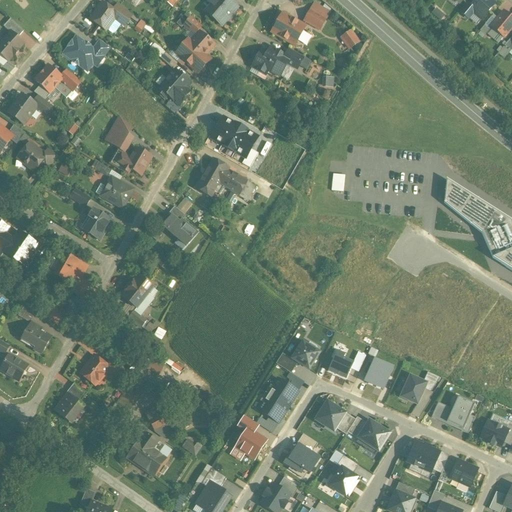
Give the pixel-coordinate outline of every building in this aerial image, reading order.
[(228,0),(220,0),(214,7),(212,5),(206,12),(222,26),(238,8),(228,0)] [(477,0),(473,5),(469,9),(472,11),(482,20),(495,4),(491,0),(490,0),(477,0)] [(467,3),(459,12),(467,18),(472,11),(469,9),(473,5),(468,1),(467,3)] [(103,3),(91,20),(106,31),(108,29),(109,29),(113,24),(112,23),(115,19),(118,14),(114,11),(103,3)] [(133,15),(119,4),(114,11),(118,14),(115,19),(125,26),(133,15)] [(329,13),(315,4),(311,11),(326,19),(329,13)] [(326,19),(311,11),(305,22),(319,30),(326,19)] [(511,18),(504,12),(491,28),(504,38),(511,27),(511,18)] [(202,25),(192,15),(185,23),(195,32),(202,25)] [(305,28),(283,15),(272,32),(295,45),(305,28)] [(149,23),(143,18),(136,27),(141,32),(149,23)] [(24,31),(11,19),(4,27),(11,33),(17,38),(24,31)] [(489,31),(484,26),(480,31),(485,36),(489,31)] [(360,44),(351,32),(341,39),(350,51),(360,44)] [(11,33),(0,45),(0,53),(8,61),(13,56),(14,57),(20,50),(19,49),(24,44),(17,38),(11,33)] [(200,33),(191,43),(188,40),(176,54),(198,74),(202,70),(205,67),(203,65),(209,59),(205,55),(214,46),(209,41),(208,41),(200,33)] [(94,50),(77,37),(73,42),(68,47),(69,48),(64,55),(87,72),(100,55),(94,50)] [(100,42),(94,50),(100,55),(103,58),(109,49),(100,42)] [(153,48),(158,55),(164,50),(158,43),(153,48)] [(267,54),(262,51),(253,67),(266,75),(268,71),(277,76),(279,76),(280,77),(287,64),(290,59),(285,57),(271,48),(267,54)] [(304,58),(290,49),(285,57),(290,59),(287,64),(297,70),(304,58)] [(178,63),(166,53),(161,58),(173,69),(178,63)] [(61,77),(49,66),(35,81),(50,93),(61,81),(63,79),(61,77)] [(266,75),(253,67),(250,72),(265,81),(268,76),(266,75)] [(81,82),(68,70),(61,77),(63,79),(61,81),(73,91),(81,82)] [(176,71),(157,91),(165,99),(168,96),(172,99),(180,106),(186,99),(185,98),(190,93),(186,89),(190,84),(176,71)] [(325,87),(337,87),(337,77),(326,77),(325,87)] [(33,103),(22,95),(9,113),(24,125),(36,108),(38,106),(33,103)] [(53,107),(39,96),(33,103),(38,106),(36,108),(46,116),(53,107)] [(180,106),(172,99),(165,106),(175,115),(181,108),(180,106)] [(222,116),(209,139),(246,160),(260,137),(222,116)] [(134,129),(120,117),(106,141),(116,147),(124,132),(129,135),(134,129)] [(78,128),(71,123),(66,130),(73,136),(78,128)] [(26,134),(14,125),(10,131),(12,133),(10,135),(13,137),(11,140),(17,145),(26,134)] [(0,126),(0,152),(0,153),(11,140),(13,137),(10,135),(0,126)] [(129,135),(124,132),(116,147),(115,148),(125,153),(134,138),(129,135)] [(278,184),(295,153),(268,139),(252,169),(278,184)] [(31,144),(26,150),(23,150),(19,154),(20,157),(18,159),(33,171),(38,164),(41,163),(47,157),(44,155),(31,144)] [(152,158),(137,149),(131,158),(124,154),(118,164),(125,168),(124,171),(128,173),(130,170),(141,176),(152,158)] [(59,156),(49,150),(44,155),(47,157),(41,163),(48,169),(59,156)] [(228,169),(213,160),(197,189),(212,198),(215,191),(228,170),(228,169)] [(73,168),(64,163),(59,172),(67,177),(73,168)] [(112,171),(98,163),(95,169),(108,177),(112,171)] [(256,186),(228,170),(215,191),(220,194),(223,188),(247,201),(256,186)] [(335,192),(348,192),(348,175),(336,174),(335,192)] [(133,191),(112,179),(102,197),(123,209),(133,191)] [(511,223),(511,221),(446,180),(444,204),(481,234),(492,260),(511,271),(511,223)] [(91,200),(76,190),(71,198),(86,207),(91,200)] [(186,217),(175,207),(168,215),(171,217),(172,217),(179,223),(182,221),(186,217)] [(111,221),(94,210),(93,210),(89,218),(91,220),(84,231),(100,241),(106,233),(105,232),(111,221)] [(182,221),(179,223),(172,217),(171,217),(163,227),(186,246),(197,234),(182,221)] [(20,235),(8,253),(21,262),(33,245),(20,235)] [(75,262),(66,256),(59,268),(67,273),(65,278),(75,283),(71,290),(81,296),(88,284),(80,279),(80,277),(85,268),(75,262)] [(138,275),(121,297),(137,309),(154,288),(138,275)] [(36,312),(25,305),(19,316),(31,324),(31,323),(29,322),(36,312)] [(65,316),(53,307),(45,318),(58,327),(65,316)] [(155,328),(134,311),(130,317),(150,334),(155,328)] [(42,329),(31,323),(31,324),(22,340),(35,348),(34,350),(42,355),(51,339),(41,333),(42,329)] [(10,347),(0,341),(0,351),(5,355),(10,347)] [(318,354),(303,344),(293,360),(308,369),(318,354)] [(355,359),(337,351),(327,373),(346,380),(355,359)] [(29,366),(9,355),(0,370),(0,371),(7,376),(7,375),(20,382),(29,366)] [(107,367),(95,357),(81,375),(95,386),(107,372),(110,368),(107,367)] [(127,371),(113,360),(107,367),(110,368),(107,372),(118,382),(127,371)] [(368,377),(365,383),(383,391),(393,368),(376,361),(373,366),(368,377)] [(368,377),(373,366),(368,363),(363,374),(368,377)] [(289,387),(298,393),(304,383),(289,373),(286,379),(292,382),(289,387)] [(428,380),(431,374),(427,373),(423,383),(426,385),(424,390),(430,393),(436,383),(428,380)] [(428,380),(436,383),(439,378),(431,374),(428,380)] [(410,377),(401,398),(417,406),(424,390),(426,385),(423,383),(410,377)] [(270,386),(265,394),(288,408),(298,393),(289,387),(278,380),(273,387),(270,386)] [(87,394),(74,384),(70,390),(71,391),(69,394),(80,403),(87,394)] [(69,394),(68,394),(55,411),(71,425),(85,407),(80,403),(69,394)] [(263,403),(258,411),(269,418),(278,424),(288,408),(265,394),(260,402),(263,403)] [(462,430),(463,431),(470,416),(475,405),(458,398),(452,410),(446,423),(462,430)] [(351,413),(330,401),(317,421),(338,434),(340,431),(348,436),(357,419),(350,415),(351,413)] [(461,432),(462,430),(446,423),(452,410),(438,403),(436,408),(439,410),(435,420),(461,432)] [(176,408),(149,421),(157,436),(178,425),(176,421),(181,418),(176,408)] [(439,410),(436,408),(431,418),(435,420),(439,410)] [(247,430),(254,434),(259,426),(256,424),(244,416),(240,423),(238,426),(246,432),(247,430)] [(475,418),(470,416),(463,431),(462,430),(461,432),(468,435),(475,418)] [(279,424),(278,424),(269,418),(266,423),(262,428),(272,435),(279,424)] [(369,424),(360,418),(350,434),(360,440),(359,441),(382,454),(395,433),(372,420),(369,424)] [(262,428),(266,423),(260,419),(256,424),(259,426),(262,428)] [(489,423),(488,423),(481,439),(486,442),(486,443),(494,447),(495,445),(500,448),(502,443),(508,431),(506,431),(489,423)] [(508,431),(502,443),(511,447),(511,444),(511,427),(508,426),(506,431),(508,431)] [(246,432),(235,448),(255,460),(266,442),(254,434),(247,430),(246,432)] [(146,433),(128,458),(153,476),(171,451),(146,433)] [(320,443),(304,433),(285,464),(303,476),(306,470),(315,476),(326,459),(314,451),(320,443)] [(197,456),(204,448),(193,439),(187,446),(197,456)] [(441,454),(416,444),(406,463),(424,471),(421,476),(429,479),(441,454)] [(450,478),(456,466),(446,462),(439,478),(449,482),(451,479),(450,478)] [(456,466),(450,478),(451,479),(460,482),(469,487),(470,487),(477,471),(458,462),(456,466)] [(357,479),(341,468),(329,487),(345,497),(357,479)] [(220,489),(226,479),(211,469),(202,485),(207,488),(210,483),(220,489)] [(275,483),(260,505),(272,511),(284,511),(300,487),(287,478),(282,486),(275,483)] [(469,487),(460,482),(456,489),(466,494),(469,487)] [(221,511),(229,500),(220,494),(223,491),(220,489),(210,483),(207,488),(196,505),(206,511),(221,511)] [(396,493),(411,500),(415,491),(398,484),(394,493),(395,493),(396,493)] [(511,509),(511,487),(507,498),(503,506),(504,507),(511,509)] [(86,490),(80,505),(89,508),(92,502),(96,493),(86,490)] [(395,493),(388,511),(389,511),(409,511),(410,510),(413,511),(417,502),(411,500),(396,493),(395,493)] [(503,506),(507,498),(496,493),(489,509),(494,511),(501,511),(504,507),(503,506)] [(419,501),(426,504),(429,498),(422,495),(419,501)] [(92,502),(89,508),(87,511),(111,511),(112,510),(92,502)] [(463,511),(441,502),(436,511),(463,511)]
